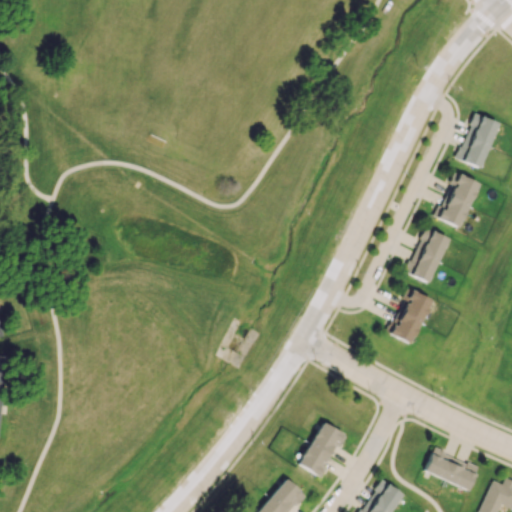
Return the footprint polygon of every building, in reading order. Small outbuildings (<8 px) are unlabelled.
[(471,114),(451,160),(473,170),(493,123),(471,114)] [(452,175),(430,220),(451,230),(473,185),(452,175)] [(421,231),(401,276),(423,286),(443,241),(421,231)] [(405,290),(383,334),(404,345),(426,301),(405,290)] [(296,466),(320,476),(339,432),(315,421),(296,466)] [(428,448),(420,473),(466,489),(474,465),(428,448)] [(253,511),(285,511),(300,493),(281,477),(253,511)] [(511,482),(501,478),(499,483),(489,479),(475,511),(494,511),(497,504),(511,510),(511,482)] [(385,511),(398,492),(377,479),(356,511),(385,511)]
